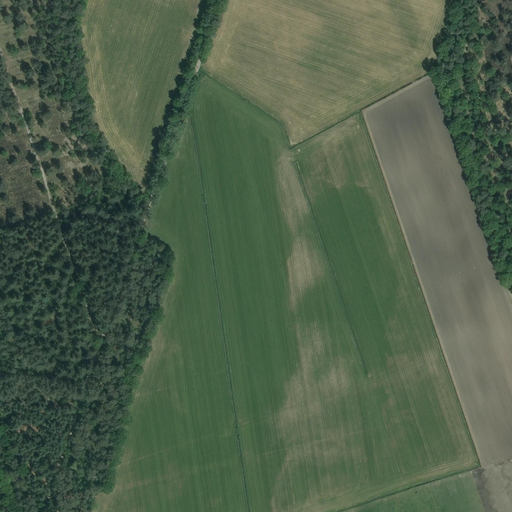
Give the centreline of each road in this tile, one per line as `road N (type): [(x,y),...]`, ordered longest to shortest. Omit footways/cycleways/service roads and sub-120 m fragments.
road 1 (track): [(42,511),(218,0)]
road 2 (track): [(0,63),(53,213)]
road 3 (track): [(53,213),(99,345)]
